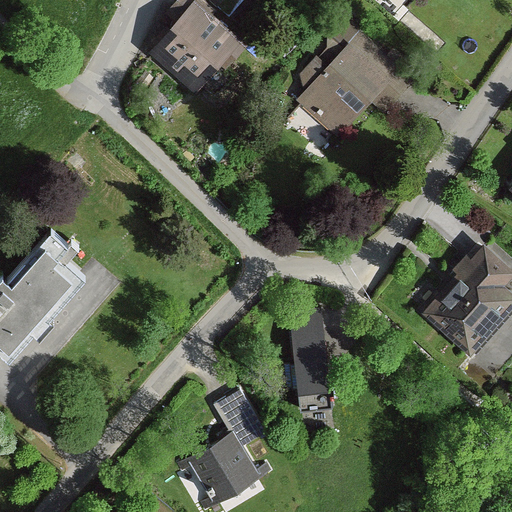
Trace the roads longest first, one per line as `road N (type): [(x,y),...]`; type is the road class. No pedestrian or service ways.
road 1 (unclassified): [(269,268),(354,286),(511,74)]
road 2 (residential): [(269,268),(98,102),(143,0)]
road 3 (unclassified): [(41,511),(269,268)]
